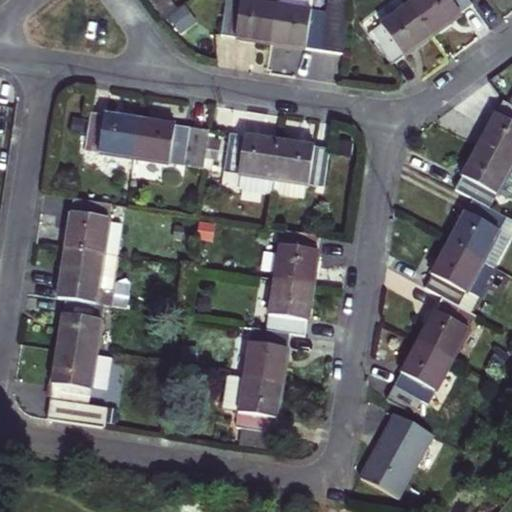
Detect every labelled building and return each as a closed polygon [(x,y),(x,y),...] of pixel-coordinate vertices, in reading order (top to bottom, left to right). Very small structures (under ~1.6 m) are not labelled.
[(171,0),(149,0),(160,15),(175,5),(171,0)] [(270,45),(276,0),(245,0),(246,1),(240,0),(227,0),(222,37),(270,45)] [(310,0),(276,0),(270,45),(322,53),(343,56),(348,22),(347,0),(343,0),(326,0),(325,13),(309,11),(310,0)] [(469,1),(467,0),(411,0),(406,4),(431,39),(463,18),(461,15),(473,7),(469,1)] [(431,39),(406,4),(366,33),(391,68),(431,39)] [(197,22),(184,5),(167,18),(180,35),(197,22)] [(511,107),(502,102),(478,145),(511,163),(511,107)] [(135,160),(141,121),(91,113),(85,153),(135,160)] [(203,171),(209,131),(141,121),(135,160),(203,171)] [(275,181),(281,141),(230,133),(224,174),(239,177),(275,181)] [(330,148),(281,141),(275,181),(324,189),(330,148)] [(511,163),(478,145),(461,178),(462,178),(454,192),(474,203),(491,212),(499,196),(509,201),(511,200),(511,163)] [(275,181),(239,177),(236,192),(272,197),(275,181)] [(110,221),(113,205),(74,199),(66,251),(105,257),(110,221)] [(497,269),(511,240),(511,223),(491,212),(474,203),(451,244),(497,269)] [(123,223),(110,221),(105,257),(118,259),(123,223)] [(213,242),(216,226),(199,223),(196,239),(213,242)] [(184,228),(175,227),(174,239),(182,240),(184,228)] [(279,245),(272,279),(313,286),(320,237),(272,230),(270,244),(279,245)] [(472,315),(497,269),(451,244),(426,289),(441,298),(472,315)] [(99,292),(105,257),(66,251),(58,302),(110,310),(112,294),(99,292)] [(118,259),(105,257),(99,292),(112,294),(118,259)] [(269,317),(267,332),(291,335),(304,339),(313,286),(272,279),(266,316),(269,317)] [(441,298),(417,343),(451,361),(476,317),(472,315),(441,298)] [(210,300),(198,300),(198,313),(210,313),(210,300)] [(98,357),(103,321),(60,315),(55,351),(98,357)] [(267,332),(251,329),(244,380),(282,386),(291,335),(267,332)] [(417,343),(387,399),(414,414),(422,399),(429,403),(451,361),(417,343)] [(198,348),(183,349),(184,363),(198,362),(198,348)] [(108,393),(113,360),(55,351),(49,385),(52,386),(47,422),(106,430),(109,408),(90,405),(92,390),(108,393)] [(238,412),(235,429),(274,435),(282,386),(244,380),(229,378),(223,410),(238,412)] [(395,415),(359,477),(399,499),(434,437),(395,415)]
